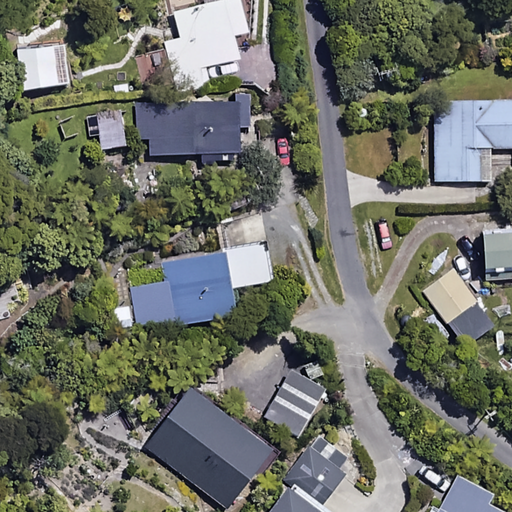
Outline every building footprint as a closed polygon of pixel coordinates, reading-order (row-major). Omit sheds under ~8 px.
[(177,36),(162,41),(174,78),(189,73),(194,87),(210,81),(205,68),(240,56),(231,32),(245,27),(235,0),(204,0),(169,12),(177,36)] [(511,98),(441,100),(442,128),(433,128),(433,179),(488,179),(487,146),(511,146),(511,98)] [(156,134),(147,134),(148,154),(203,151),(203,155),(236,154),(235,125),(247,125),(246,99),(154,104),(156,134)] [(122,142),(117,109),(84,114),(89,146),(122,142)] [(157,161),(139,162),(141,189),(158,188),(157,161)] [(511,227),(476,230),(479,279),(511,277),(511,227)] [(271,280),(265,243),(160,259),(163,279),(131,284),(138,329),(233,314),(229,286),(271,280)] [(491,326),(451,268),(421,288),(435,308),(418,320),(444,358),(491,326)] [(319,370),(295,356),(263,414),(298,434),(324,387),(313,381),(319,370)] [(266,448),(186,387),(144,443),(223,504),(266,448)] [(344,454),(316,433),(303,450),(320,463),(304,485),(323,498),(343,472),(335,465),(344,454)] [(506,511),(509,507),(453,476),(437,506),(430,502),(424,511),(506,511)] [(266,511),(325,511),(285,485),(266,511)]
